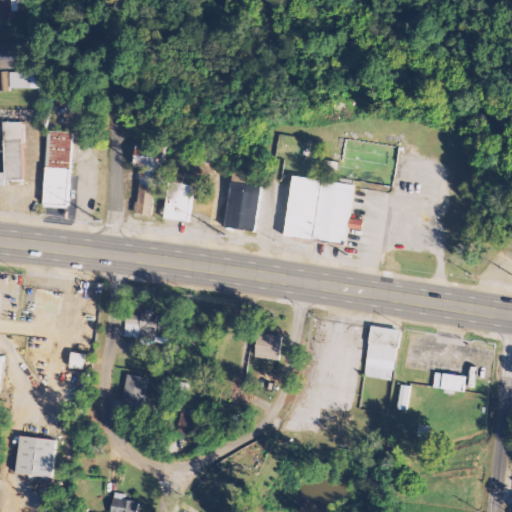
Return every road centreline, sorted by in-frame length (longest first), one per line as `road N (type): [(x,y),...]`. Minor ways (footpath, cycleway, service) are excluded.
road 1 (trunk): [(511,316),(0,240)]
road 2 (residential): [(304,283),(286,387),(272,414),(195,465),(155,468),(134,457),(106,410),(121,256)]
road 3 (residential): [(111,0),(119,171),(112,255)]
road 4 (residential): [(511,359),(494,511)]
